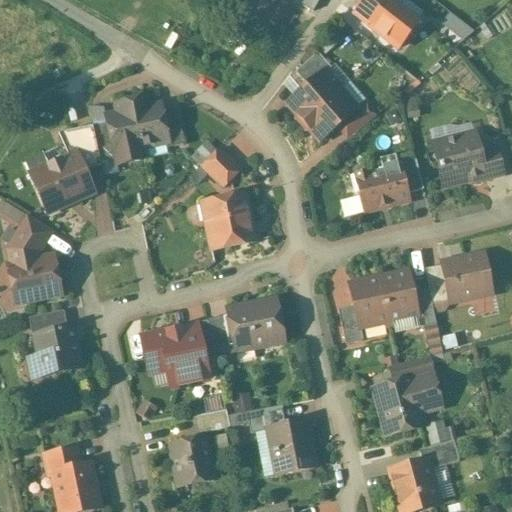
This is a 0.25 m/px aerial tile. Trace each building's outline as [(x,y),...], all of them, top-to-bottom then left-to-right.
[(386,0),(385,0),(365,26),(396,50),(417,24),(386,0)] [(317,54),(294,73),(306,87),(322,74),(323,75),(329,69),(317,54)] [(306,87),(286,105),(295,115),(294,121),(299,127),(337,94),(322,76),(323,75),(322,74),(306,87)] [(337,94),(299,127),(304,133),(310,133),(319,143),(335,129),(351,115),(355,112),(354,111),(352,112),(337,94)] [(145,110),(144,102),(146,102),(146,100),(130,104),(140,150),(166,145),(167,144),(161,114),(159,107),(145,110)] [(130,104),(115,107),(115,108),(117,108),(119,115),(105,118),(106,125),(112,156),(114,155),(140,150),(130,104)] [(373,117),(366,108),(354,119),(361,127),(373,117)] [(176,111),(161,114),(167,144),(166,145),(167,150),(183,146),(176,111)] [(351,115),(335,129),(346,141),(361,127),(354,119),(351,115)] [(106,125),(91,128),(99,164),(115,160),(114,155),(112,156),(106,125)] [(91,128),(58,135),(68,158),(75,155),(80,167),(99,164),(91,128)] [(472,133),(458,137),(454,143),(434,149),(433,146),(431,146),(442,188),(470,181),(471,185),(501,178),(495,151),(478,155),(472,133)] [(240,172),(218,150),(200,169),(221,190),(240,172)] [(68,158),(47,168),(42,155),(23,163),(29,176),(46,216),(93,195),(80,167),(75,155),(68,158)] [(422,191),(413,156),(399,160),(401,168),(399,168),(407,195),(422,191)] [(367,171),(352,175),(353,177),(350,177),(354,194),(357,193),(362,215),(409,203),(407,195),(399,168),(397,169),(394,157),(378,161),(379,164),(376,164),(378,173),(372,175),(371,172),(368,173),(367,171)] [(243,197),(207,204),(211,222),(204,223),(210,252),(253,243),(243,197)] [(48,234),(28,221),(8,252),(11,267),(6,268),(11,291),(21,289),(24,303),(59,296),(52,259),(36,263),(34,256),(48,234)] [(482,256),(467,259),(458,264),(441,267),(448,303),(448,305),(490,296),(482,256)] [(441,267),(423,271),(428,291),(431,306),(448,303),(441,267)] [(407,273),(391,277),(392,280),(378,283),(387,324),(414,318),(416,318),(411,295),(407,273)] [(378,283),(364,286),(364,283),(348,286),(353,308),(352,308),(353,308),(358,330),(387,324),(378,283)] [(428,291),(411,295),(416,318),(414,318),(417,330),(435,327),(431,306),(428,291)] [(274,302),(226,311),(227,317),(234,352),(234,353),(234,354),(283,344),(282,341),(283,339),(282,330),(279,328),(274,302)] [(63,312),(27,320),(31,339),(32,339),(32,338),(66,331),(63,312)] [(227,317),(206,321),(207,326),(213,357),(234,353),(234,352),(227,317)] [(207,326),(180,332),(188,367),(214,362),(213,357),(207,326)] [(66,331),(32,338),(32,339),(40,373),(49,371),(55,375),(80,369),(72,329),(66,331)] [(180,330),(140,339),(148,376),(188,367),(180,332),(180,330)] [(425,360),(390,369),(395,385),(429,376),(425,360)] [(395,385),(378,389),(380,396),(375,398),(378,410),(375,412),(377,419),(381,419),(385,438),(422,428),(418,414),(439,408),(430,375),(395,385)] [(281,407),(246,414),(250,435),(266,432),(266,430),(285,427),(281,407)] [(225,412),(192,419),(196,437),(228,430),(225,412)] [(285,427),(266,430),(266,432),(275,477),(316,469),(306,422),(285,427)] [(205,440),(168,447),(176,485),(190,482),(191,486),(214,481),(205,440)] [(452,443),(417,452),(420,464),(426,462),(428,471),(458,463),(452,443)] [(76,451),(42,458),(46,477),(51,476),(51,474),(80,468),(76,451)] [(420,464),(388,473),(398,511),(418,511),(438,507),(428,471),(426,462),(420,464)] [(80,468),(51,474),(51,476),(58,511),(87,511),(99,510),(90,466),(80,468)]
